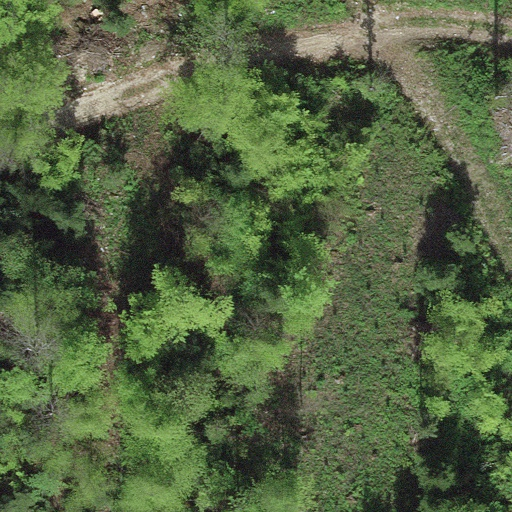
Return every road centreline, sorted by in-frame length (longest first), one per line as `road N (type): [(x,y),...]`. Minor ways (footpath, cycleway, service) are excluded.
road 1 (track): [(511,23),(493,17),(240,56),(0,140)]
road 2 (track): [(357,0),(511,230)]
